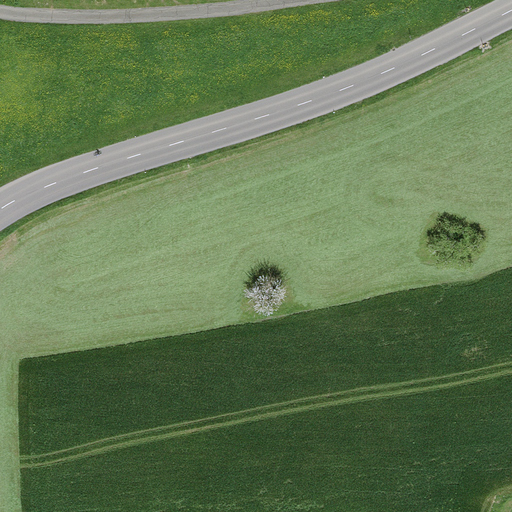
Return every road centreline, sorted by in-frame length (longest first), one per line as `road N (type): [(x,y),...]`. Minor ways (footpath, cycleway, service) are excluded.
road 1 (secondary): [(0,210),(23,195),(392,68),(511,10)]
road 2 (residential): [(0,10),(136,16),(286,0)]
